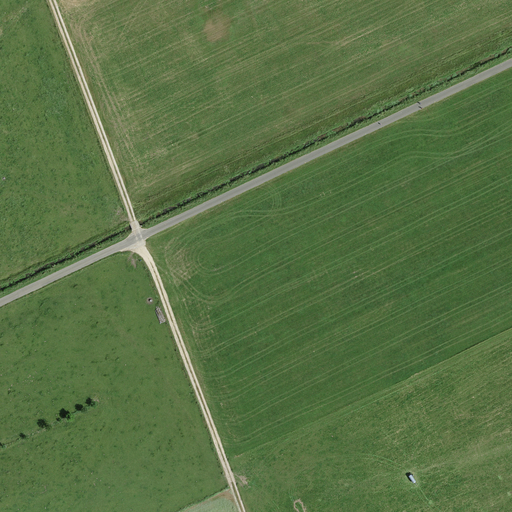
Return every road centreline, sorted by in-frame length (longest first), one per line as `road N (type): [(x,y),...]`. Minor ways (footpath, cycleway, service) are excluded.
road 1 (track): [(511,60),(0,301)]
road 2 (track): [(242,511),(137,236)]
road 3 (track): [(50,0),(137,236)]
